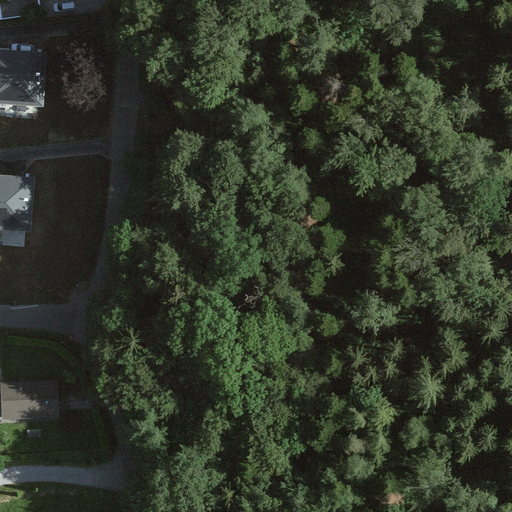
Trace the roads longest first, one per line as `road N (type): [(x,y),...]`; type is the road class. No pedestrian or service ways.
road 1 (residential): [(119,0),(90,323)]
road 2 (residential): [(90,323),(149,511)]
